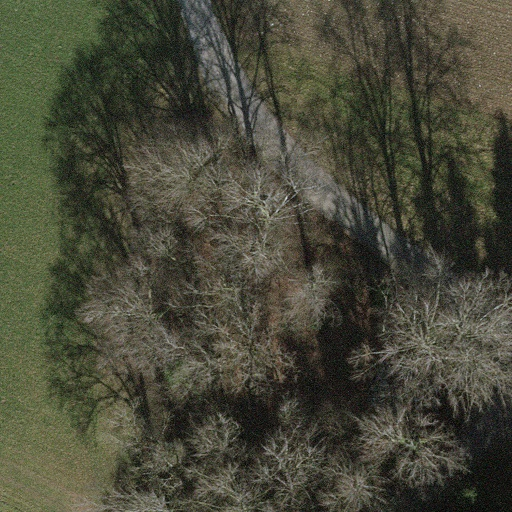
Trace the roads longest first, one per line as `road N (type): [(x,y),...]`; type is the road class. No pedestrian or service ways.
road 1 (track): [(195,0),(243,109),(278,153),(511,329)]
road 2 (track): [(406,511),(511,415)]
